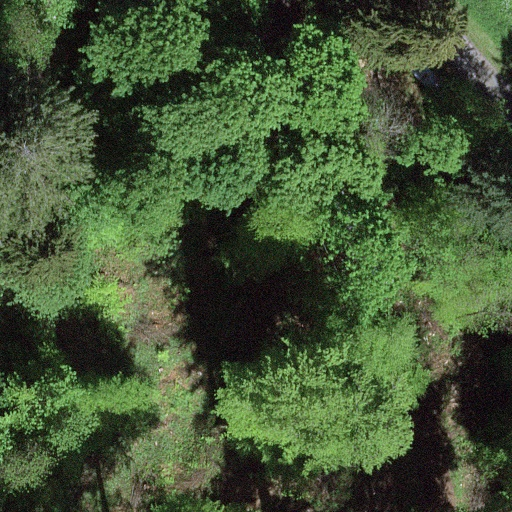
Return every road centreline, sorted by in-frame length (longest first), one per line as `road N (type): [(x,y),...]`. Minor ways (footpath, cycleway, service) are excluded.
road 1 (track): [(438,511),(425,448),(293,160),(260,60),(318,61),(511,197)]
road 2 (track): [(0,158),(51,49),(61,0)]
road 3 (track): [(406,0),(511,110)]
